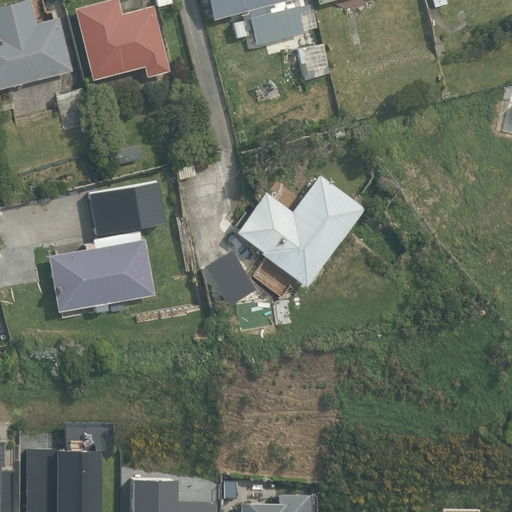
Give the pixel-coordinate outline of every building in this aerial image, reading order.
[(0,88),(73,70),(59,17),(37,22),(31,0),(17,0),(0,4),(0,88)] [(122,12),(119,0),(96,0),(73,6),(92,79),(144,66),(147,77),(171,71),(154,4),(122,12)] [(209,0),(214,18),(248,9),(252,23),(273,17),(271,11),(287,7),(285,0),(209,0)] [(56,93),(65,130),(92,124),(83,87),(56,93)] [(259,253),(260,252),(307,286),(366,207),(319,173),(292,209),(266,190),(249,212),(246,209),(230,231),(259,253)] [(98,236),(140,229),(132,186),(90,193),(98,236)] [(86,247),(48,254),(58,310),(96,303),(97,310),(108,308),(107,301),(155,293),(145,237),(141,237),(140,229),(98,236),(93,237),(94,242),(85,243),(86,247)] [(253,286),(232,251),(201,267),(207,289),(217,305),(228,299),(229,301),(253,286)] [(92,511),(93,446),(23,446),(22,511),(92,511)] [(170,476),(126,475),(124,511),(210,511),(211,499),(169,498),(170,476)] [(306,511),(307,494),(275,493),(275,500),(233,499),(233,505),(232,505),(231,511),(306,511)]
